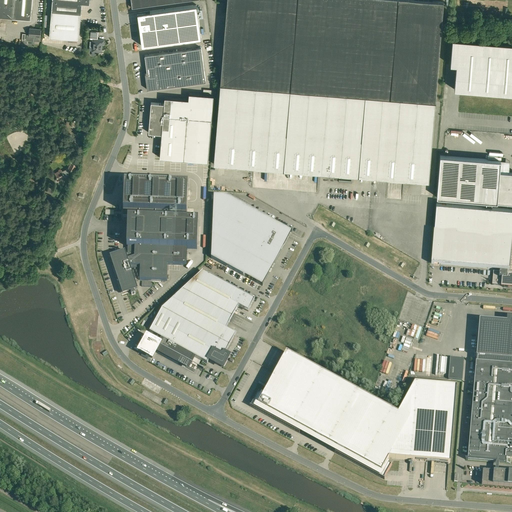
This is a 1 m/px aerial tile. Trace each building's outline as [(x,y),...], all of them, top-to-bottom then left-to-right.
[(0,0),(0,17),(17,18),(31,20),(32,0),(0,0)] [(79,40),(81,14),(82,3),(89,4),(89,0),(52,0),(49,37),(79,40)] [(357,176),(363,95),(435,101),(443,1),(426,0),(227,0),(220,84),(214,164),(357,176)] [(137,13),(139,23),(142,46),(201,38),(197,5),(147,11),(137,13)] [(26,40),(36,41),(39,41),(41,29),(30,28),(29,35),(27,34),(26,40)] [(98,39),(98,32),(91,31),(90,39),(93,39),(92,51),(101,52),(102,44),(104,44),(104,40),(98,39)] [(511,44),(452,39),(450,65),(456,65),(454,89),(460,90),(511,94),(511,44)] [(146,77),(145,77),(147,89),(206,82),(201,47),(145,55),(147,72),(148,77),(146,77)] [(151,102),(151,103),(152,103),(151,116),(150,115),(149,119),(151,119),(150,132),(148,132),(148,133),(162,134),(160,158),(166,158),(208,162),(213,95),(189,93),(188,99),(165,97),(164,103),(151,102)] [(429,182),(435,101),(363,95),(357,176),(429,182)] [(452,204),(436,203),(431,264),(502,269),(504,270),(510,270),(511,239),(511,209),(492,208),(492,201),(511,202),(511,172),(500,171),(501,160),(440,155),(436,197),(486,201),(486,207),(452,204)] [(77,165),(71,162),(68,168),(74,171),(77,165)] [(67,169),(62,171),(61,169),(59,170),(60,171),(55,173),(58,177),(56,178),(56,180),(57,182),(58,182),(60,181),(61,180),(63,179),(63,180),(66,178),(65,175),(69,173),(67,169)] [(167,281),(167,280),(167,276),(168,264),(173,265),(186,265),(187,249),(197,249),(198,226),(198,221),(198,220),(193,220),(186,220),(188,184),(123,182),(122,217),(128,218),(126,246),(128,246),(127,254),(126,254),(125,251),(110,256),(113,265),(114,268),(116,277),(118,277),(118,280),(117,280),(117,281),(118,280),(122,295),(131,292),(132,295),(135,294),(134,291),(138,289),(131,268),(134,269),(137,269),(140,269),(139,280),(167,281)] [(43,190),(51,195),(54,190),(46,185),(43,190)] [(289,231),(292,232),(242,204),(227,196),(214,195),(211,258),(262,286),(263,285),(260,283),(289,231)] [(203,272),(184,289),(182,287),(179,289),(181,292),(162,309),(149,332),(157,337),(155,341),(147,337),(139,351),(152,359),(156,351),(179,363),(180,361),(189,366),(194,357),(207,364),(209,360),(218,365),(223,368),(229,357),(225,354),(236,334),(226,329),(238,306),(248,312),(254,300),(203,272)] [(503,285),(503,287),(511,288),(511,274),(507,274),(507,273),(504,273),(502,272),(493,272),(492,285),(501,286),(501,285),(503,285)] [(466,460),(499,463),(506,463),(506,455),(511,455),(511,318),(507,318),(506,322),(479,320),(476,362),(467,459),(466,459),(466,460)] [(286,352),(286,353),(263,395),(258,393),(259,392),(251,406),(250,406),(299,433),(300,433),(299,432),(301,428),(338,448),(336,453),(335,452),(384,480),(384,479),(392,464),(391,464),(391,465),(386,463),(389,458),(449,463),(450,464),(457,387),(414,383),(398,413),(396,412),(286,352)] [(440,357),(438,374),(446,374),(447,357),(440,357)] [(511,473),(483,471),(482,485),(511,487),(511,473)]
